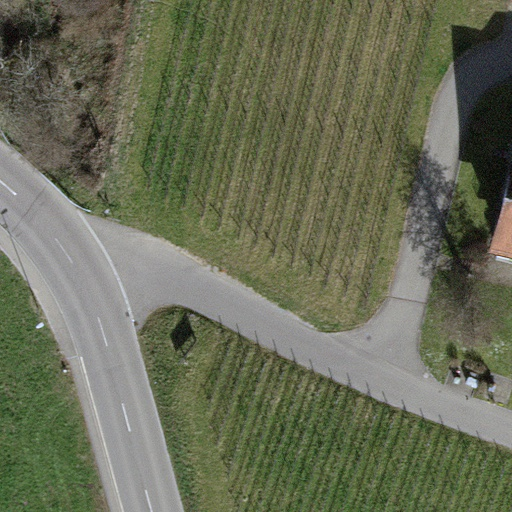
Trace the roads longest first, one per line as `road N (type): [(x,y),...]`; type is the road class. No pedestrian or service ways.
road 1 (unclassified): [(85,275),(116,264),(162,270),(330,358),(511,422)]
road 2 (unknown): [(392,380),(458,100),(476,77),(511,61)]
road 3 (tertiary): [(152,511),(85,275)]
road 4 (tertiary): [(85,275),(0,183)]
